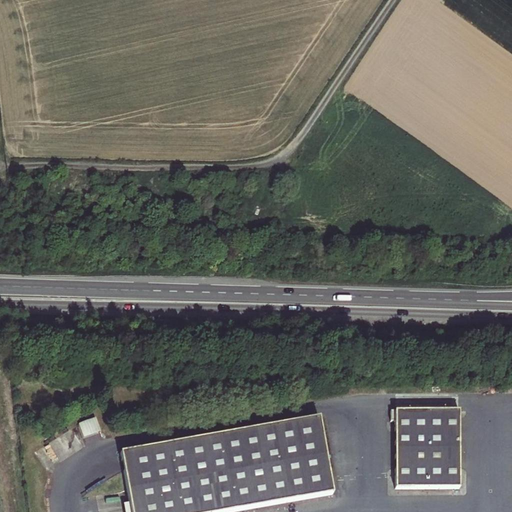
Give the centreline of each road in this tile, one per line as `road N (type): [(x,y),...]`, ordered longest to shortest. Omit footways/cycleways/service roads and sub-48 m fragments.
road 1 (motorway): [(0,304),(511,316)]
road 2 (motorway): [(475,301),(0,288)]
road 3 (unknown): [(88,511),(101,472),(128,453),(309,414),(334,430),(347,458),(335,511)]
